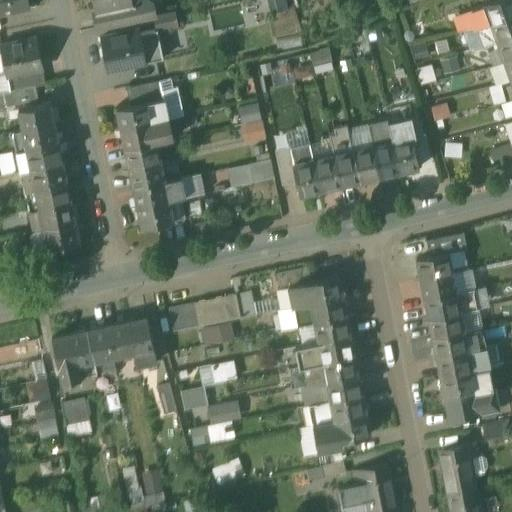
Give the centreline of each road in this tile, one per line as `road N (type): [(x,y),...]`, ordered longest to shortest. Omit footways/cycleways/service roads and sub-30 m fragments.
road 1 (residential): [(365,224),(424,511)]
road 2 (residential): [(117,275),(59,0)]
road 3 (residential): [(117,275),(365,224)]
road 4 (unknown): [(122,295),(161,507)]
road 5 (residential): [(365,224),(511,184)]
